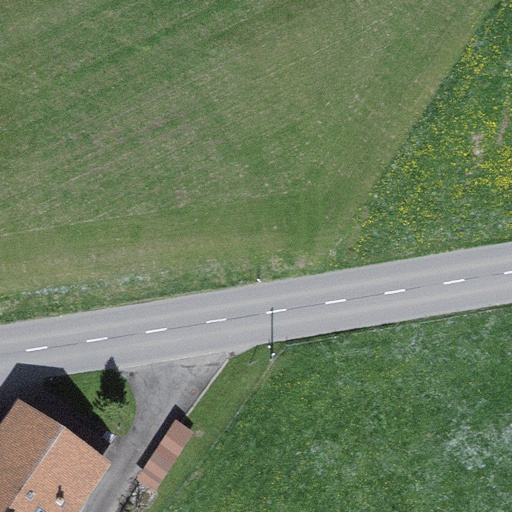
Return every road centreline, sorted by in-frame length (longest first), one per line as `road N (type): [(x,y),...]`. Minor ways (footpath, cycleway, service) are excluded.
road 1 (secondary): [(175,327),(511,273)]
road 2 (residential): [(175,327),(145,432),(104,511)]
road 3 (secondary): [(0,354),(175,327)]
